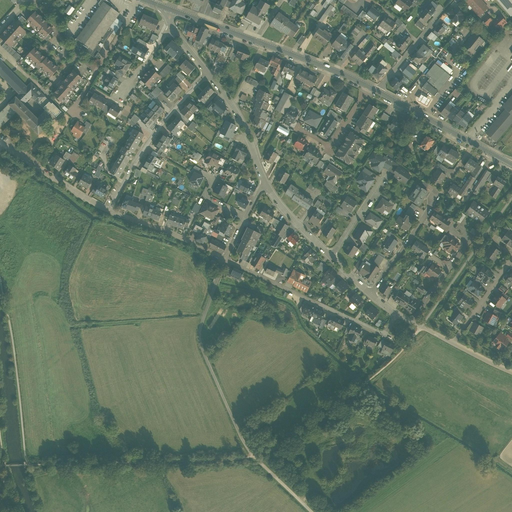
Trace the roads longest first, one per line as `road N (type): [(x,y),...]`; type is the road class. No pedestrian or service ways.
road 1 (residential): [(224,260),(199,341),(253,456)]
road 2 (residential): [(472,143),(370,293)]
road 3 (residential): [(384,334),(224,260)]
road 4 (residential): [(207,73),(145,144),(107,212)]
road 5 (track): [(64,329),(203,318)]
road 6 (residential): [(107,212),(0,144)]
road 7 (residential): [(224,260),(107,212)]
road 8 (residential): [(369,87),(254,40)]
road 9 (residential): [(264,181),(241,122),(207,73)]
road 10 (residential): [(449,229),(468,241),(411,322)]
